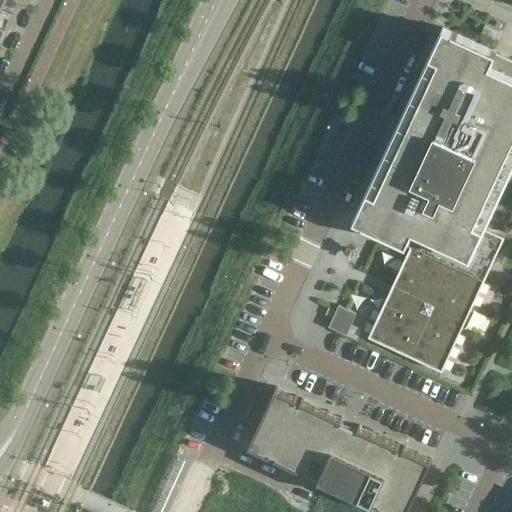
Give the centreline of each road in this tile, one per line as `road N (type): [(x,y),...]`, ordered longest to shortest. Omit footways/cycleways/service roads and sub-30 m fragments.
road 1 (residential): [(212,15),(20,421)]
road 2 (residential): [(425,0),(273,330)]
road 3 (residential): [(273,330),(511,437)]
road 4 (residential): [(273,330),(214,454)]
